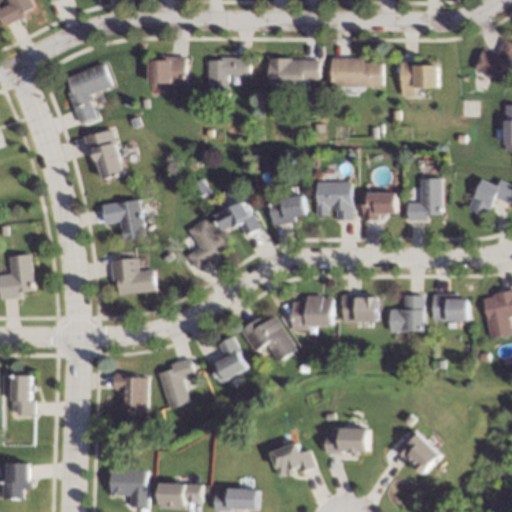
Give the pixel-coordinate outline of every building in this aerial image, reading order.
[(31,0),(34,6),(23,11),(25,15),(4,25),(0,17),(0,7),(9,3),(7,0),(31,0)] [(511,40),(511,73),(509,81),(475,68),(483,49),(498,55),(505,37),(511,40)] [(186,82),(170,82),(170,81),(148,81),(148,58),(161,58),(161,54),(187,55),(186,82)] [(250,74),(228,74),(228,97),(208,97),(208,59),(221,59),(221,55),(250,56),(250,74)] [(292,58),(320,58),(320,78),(295,79),(295,86),(269,86),(269,56),(292,55),(292,58)] [(365,60),(383,60),(383,85),(331,84),(332,56),(365,56),(365,60)] [(428,63),(438,63),(438,86),(415,86),(415,94),(401,94),(401,60),(428,59),(428,63)] [(113,85),(88,95),(96,117),(80,123),(67,91),(71,89),(66,76),(104,61),(113,85)] [(134,100),(132,107),(124,105),(125,98),(134,100)] [(141,124),(133,127),(130,119),(138,116),(141,124)] [(322,131),(314,131),(314,123),(322,123),(322,131)] [(117,142),(116,142),(125,173),(103,179),(95,151),(89,153),(84,135),(113,127),(117,142)] [(356,155),(351,160),(346,154),(351,150),(356,155)] [(443,213),(428,214),(428,219),(408,219),(408,201),(421,201),(421,177),(443,176),(443,213)] [(210,189),(198,197),(190,184),(202,177),(210,189)] [(498,184),(501,177),(511,182),(511,198),(510,203),(497,196),(487,216),(468,207),(483,177),(498,184)] [(353,219),(337,219),(337,209),(331,209),(331,205),(317,205),(316,180),(352,180),(353,219)] [(398,212),(379,212),(379,219),(362,219),(361,191),(398,190),(398,212)] [(307,214),(295,216),(295,220),(272,224),(268,197),(290,193),(290,195),(304,192),(307,214)] [(146,235),(123,239),(120,220),(105,222),(102,204),(139,197),(146,235)] [(250,213),(254,211),(262,226),(245,234),(240,224),(234,227),(233,225),(223,229),(215,213),(243,199),(250,213)] [(227,247),(196,268),(186,254),(199,245),(188,228),(206,216),(227,247)] [(173,255),(166,260),(163,256),(170,251),(173,255)] [(35,288),(21,290),(22,297),(2,300),(0,287),(0,274),(11,273),(9,256),(30,253),(35,288)] [(140,269),(153,268),(155,290),(120,293),(119,278),(113,279),(111,260),(139,257),(140,269)] [(511,315),(510,316),(511,324),(511,332),(492,337),(483,297),(495,294),(494,293),(511,288),(511,315)] [(457,297),(470,297),(470,318),(433,319),(433,293),(457,292),(457,297)] [(358,294),(366,294),(366,296),(378,296),(378,321),(342,321),(342,310),(341,310),(341,293),(358,293),(358,294)] [(322,297),(332,296),(333,324),(309,324),(309,328),(292,329),(291,299),(306,299),(306,294),(322,294),(322,297)] [(424,330),(389,330),(389,307),(403,307),(403,294),(425,294),(424,330)] [(297,349),(278,362),(266,344),(255,352),(240,329),(260,316),(263,321),(274,314),(297,349)] [(249,366),(220,383),(210,366),(226,357),(218,343),(232,335),(249,366)] [(490,359),(480,360),(480,350),(490,350),(490,359)] [(195,374),(182,378),(189,401),(170,407),(158,371),(172,367),(171,363),(190,357),(195,374)] [(444,367),(437,366),(437,359),(445,359),(444,367)] [(308,363),(307,372),(298,371),(299,362),(308,363)] [(32,399),(37,399),(36,414),(18,414),(18,408),(12,408),(12,372),(33,372),(32,399)] [(138,373),(138,376),(149,377),(148,408),(124,407),(125,388),(115,387),(115,372),(138,373)] [(372,451),(363,451),(363,453),(353,452),(353,449),(345,449),(345,451),(328,451),(329,432),(344,432),(344,426),(372,427),(372,451)] [(444,453),(425,474),(419,467),(420,466),(410,457),(409,458),(398,447),(417,428),(444,453)] [(304,449),(311,447),(318,465),(303,470),(302,466),(297,468),(297,470),(290,473),(289,471),(282,474),(273,450),(300,440),(304,449)] [(31,480),(32,480),(32,487),(25,487),(25,497),(3,497),(4,480),(8,480),(8,461),(31,462),(31,480)] [(149,468),(149,489),(151,489),(150,506),(132,505),(132,494),(112,493),(113,467),(149,468)] [(204,483),(203,501),(189,500),(188,509),(162,508),(162,481),(204,483)] [(262,488),(261,508),(233,506),(233,509),(217,508),(217,490),(232,491),(232,487),(262,488)]
